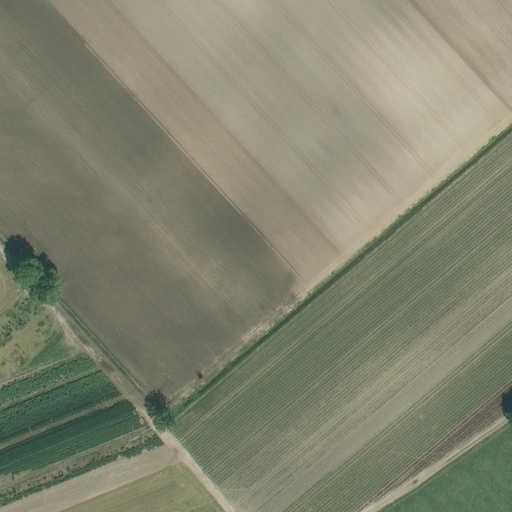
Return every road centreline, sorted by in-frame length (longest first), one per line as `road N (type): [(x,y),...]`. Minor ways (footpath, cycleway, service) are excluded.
road 1 (track): [(227,511),(122,388)]
road 2 (track): [(385,501),(511,413)]
